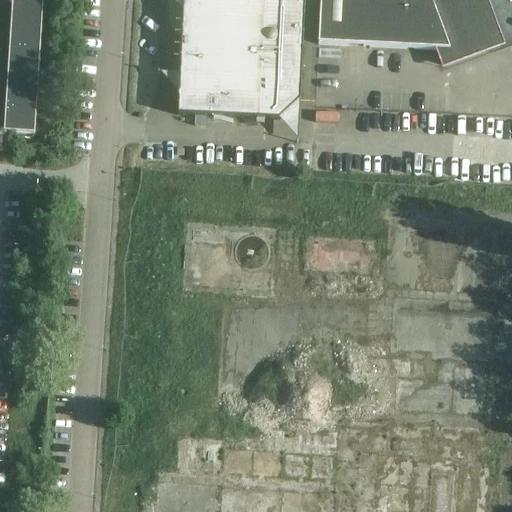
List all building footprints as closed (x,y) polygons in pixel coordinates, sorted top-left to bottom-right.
[(0,0),(0,135),(33,137),(41,0),(0,0)] [(182,0),(177,117),(298,122),(303,0),(182,0)] [(319,0),(317,46),(437,51),(443,67),(500,46),(485,4),(483,0),(319,0)] [(511,181),(511,153),(476,153),(475,180),(511,181)] [(190,238),(187,312),(284,315),(287,242),(190,238)] [(498,292),(443,290),(442,308),(440,308),(439,319),(497,322),(498,292)] [(350,457),(355,369),(293,367),(287,486),(296,487),(297,476),(325,477),(326,456),(350,457)] [(511,473),(511,445),(499,445),(498,473),(511,473)] [(412,479),(412,455),(366,455),(366,478),(412,479)] [(390,486),(388,497),(409,501),(411,490),(390,486)] [(166,498),(163,511),(207,511),(220,510),(222,497),(169,489),(167,504),(166,498)]
